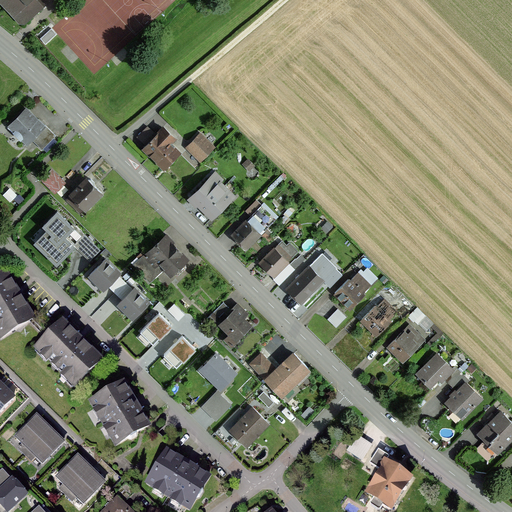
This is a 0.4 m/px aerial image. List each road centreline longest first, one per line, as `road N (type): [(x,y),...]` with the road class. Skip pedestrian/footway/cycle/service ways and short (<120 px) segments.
road 1 (residential): [(253,487),(0,237)]
road 2 (tertiary): [(109,148),(352,387)]
road 3 (residential): [(284,0),(109,148)]
road 4 (tertiary): [(352,387),(503,511)]
road 5 (tertiary): [(0,43),(109,148)]
